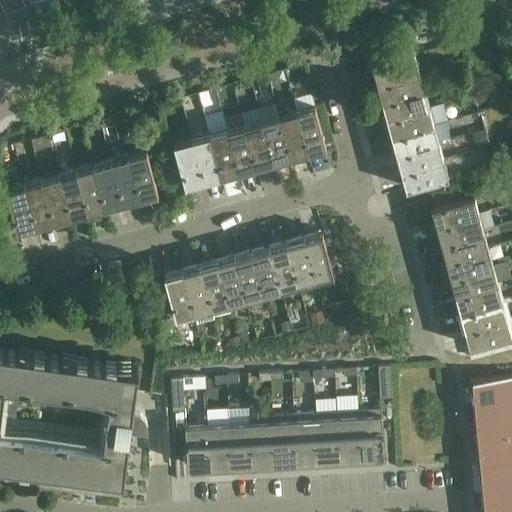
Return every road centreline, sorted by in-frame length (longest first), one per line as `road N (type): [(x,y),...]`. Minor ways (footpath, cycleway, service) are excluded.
road 1 (residential): [(0,281),(350,187)]
road 2 (tertiary): [(0,47),(189,0)]
road 3 (residential): [(425,349),(395,241),(353,210),(350,187)]
